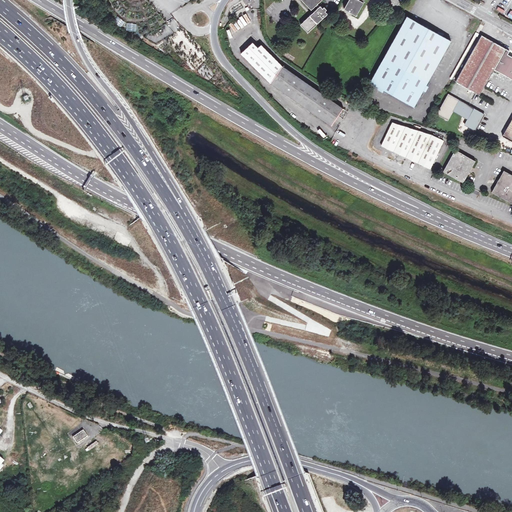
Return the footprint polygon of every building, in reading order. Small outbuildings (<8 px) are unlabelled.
[(318,5),(322,0),(302,0),(312,10),(315,7),(318,5)] [(351,0),(345,11),(357,18),(366,0),(351,0)] [(320,7),(318,5),(315,7),(318,10),(300,25),(308,33),(329,14),(327,11),(328,10),(326,7),(324,9),(322,6),(320,7)] [(415,108),(451,41),(411,19),(408,17),(372,85),(415,108)] [(132,31),(135,25),(128,22),(126,28),(132,31)] [(511,58),(508,56),(510,53),(509,53),(481,37),(456,84),(480,97),(486,87),(494,72),(511,81),(511,58)] [(284,70),(261,48),(257,51),(252,47),(241,58),(270,86),(276,89),(333,128),(345,111),(284,70)] [(463,67),(458,65),(451,78),(455,81),(463,67)] [(475,131),(484,114),(448,95),(438,115),(449,120),(453,111),(468,119),(465,126),(475,131)] [(433,170),(446,144),(434,137),(395,124),(383,146),(433,170)] [(469,174),(471,170),(472,168),(476,160),(455,150),(444,173),(465,183),(466,179),(469,174)] [(499,181),(497,185),(493,194),(511,202),(511,174),(504,171),(499,181)] [(111,264),(117,267),(120,260),(114,258),(111,264)] [(146,276),(149,268),(124,259),(121,267),(146,276)] [(71,437),(76,444),(86,436),(82,430),(71,437)]
